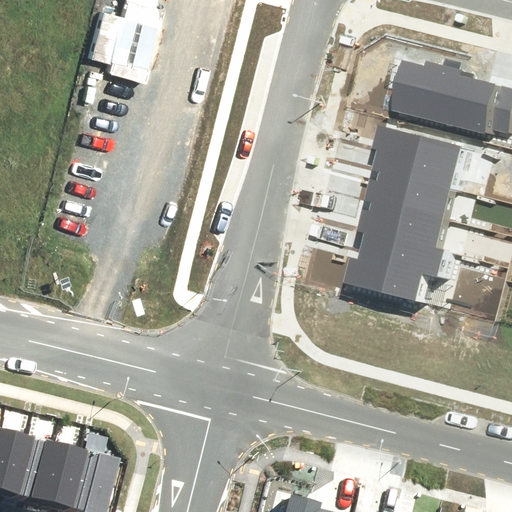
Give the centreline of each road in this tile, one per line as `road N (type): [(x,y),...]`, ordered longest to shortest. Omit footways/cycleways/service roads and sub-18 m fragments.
road 1 (residential): [(217,385),(314,0)]
road 2 (residential): [(217,385),(511,463)]
road 3 (residential): [(0,335),(217,385)]
road 4 (residential): [(184,511),(217,385)]
